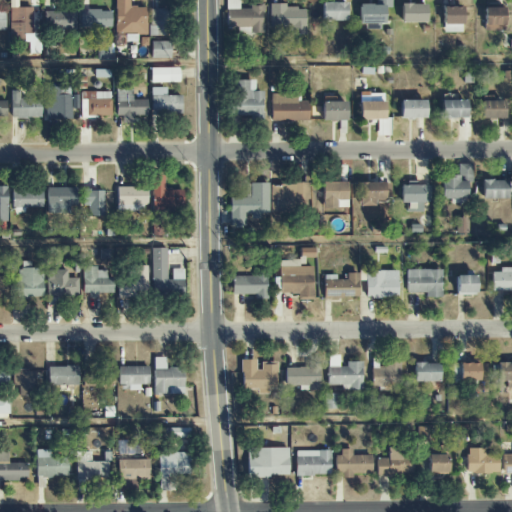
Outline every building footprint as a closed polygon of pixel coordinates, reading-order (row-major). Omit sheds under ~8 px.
[(145,7),(128,7),(128,0),(114,0),(114,33),(144,34),(145,7)] [(261,3),(249,3),(249,9),(238,9),(238,0),(225,0),(226,32),(262,32),(261,3)] [(390,0),(374,0),(375,5),(359,4),(358,28),(383,28),(383,8),(390,8),(390,0)] [(345,2),(321,3),(321,22),(345,21),(345,2)] [(425,4),(400,4),(400,23),(425,22),(425,4)] [(304,34),(304,6),(268,6),(269,34),(304,34)] [(462,7),(442,7),(442,32),(461,33),(462,7)] [(484,31),(503,31),(503,7),(483,8),(484,31)] [(9,42),(22,42),(22,34),(31,34),(31,8),(9,8),(9,42)] [(148,35),(169,36),(169,9),(149,9),(148,35)] [(75,11),(44,10),(43,29),(75,30),(75,11)] [(110,11),(80,10),(79,27),(110,28),(110,11)] [(169,42),(150,41),(150,59),(169,59),(169,42)] [(178,68),(150,68),(150,83),(178,82),(178,68)] [(254,80),(233,81),(234,117),(262,117),(261,91),(254,91),(254,80)] [(77,95),(61,95),(61,87),(45,87),(46,120),(71,119),(71,109),(77,109),(77,95)] [(145,100),(131,100),(131,88),(116,88),(117,124),(133,123),(133,116),(146,116),(145,100)] [(180,115),(180,96),(165,96),(165,88),(150,88),(150,115),(180,115)] [(10,118),(40,118),(40,99),(19,99),(19,91),(10,91),(10,118)] [(110,92),(80,92),(80,117),(110,117),(110,92)] [(383,93),(358,94),(359,120),(383,120),(383,93)] [(271,121),(307,121),(306,101),(299,102),(298,94),(270,94),(271,121)] [(424,101),(400,100),(399,119),(424,119),(424,101)] [(440,119),(465,118),(465,100),(440,101),(440,119)] [(481,119),(503,119),(503,101),(481,101),(481,119)] [(345,102),(321,102),(321,121),(345,121),(345,102)] [(471,164),(458,164),(458,182),(471,182),(471,164)] [(173,213),(173,205),(181,205),(181,190),(163,189),(163,176),(151,176),(150,212),(173,213)] [(465,198),(465,182),(457,182),(457,177),(441,177),(441,199),(465,198)] [(507,199),(507,180),(481,180),(481,199),(507,199)] [(345,182),(321,182),(322,208),(346,208),(345,182)] [(373,200),(389,200),(389,183),(359,182),(359,207),(373,207),(373,200)] [(267,214),(268,184),(249,183),(249,198),(229,198),(229,227),(243,227),(243,217),(258,217),(258,214),(267,214)] [(308,184),(270,185),(271,209),(309,208),(308,184)] [(399,203),(406,203),(406,212),(422,212),(422,201),(429,201),(429,184),(400,184),(399,203)] [(116,212),(145,211),(144,187),(115,188),(116,212)] [(46,188),(46,205),(75,205),(76,188),(46,188)] [(41,208),(41,189),(11,189),(11,208),(41,208)] [(103,216),(103,190),(80,190),(81,207),(86,206),(86,216),(103,216)] [(467,218),(455,218),(455,234),(467,233),(467,218)] [(149,294),(182,295),(183,269),(171,269),(171,280),(166,280),(166,249),(150,248),(149,294)] [(42,299),(43,268),(32,268),(32,262),(17,262),(17,298),(42,299)] [(117,297),(147,297),(146,266),(127,267),(127,277),(117,277),(117,297)] [(110,294),(110,271),(96,270),(96,267),(82,267),(81,296),(97,297),(97,293),(110,294)] [(278,293),(296,293),(296,300),(311,300),(311,267),(278,267),(278,293)] [(440,269),(405,270),(406,294),(424,293),(424,298),(440,298),(440,269)] [(511,269),(491,269),(491,291),(509,291),(509,298),(511,298),(511,269)] [(78,279),(66,278),(66,270),(46,270),(46,297),(77,298),(78,279)] [(381,278),(381,271),(364,271),(364,298),(396,297),(396,278),(381,278)] [(321,276),(322,298),(356,297),(356,273),(345,274),(345,280),(334,280),(334,275),(321,276)] [(231,295),(252,294),(252,300),(265,299),(265,276),(231,276),(231,295)] [(456,295),(475,295),(474,276),(455,276),(456,295)] [(153,395),(183,394),(182,368),(165,368),(164,358),(152,358),(153,395)] [(274,362),(256,362),(256,360),(240,360),(239,389),(257,389),(257,392),(274,393),(274,362)] [(398,390),(398,362),(383,362),(383,368),(369,369),(370,391),(398,390)] [(413,382),(438,381),(438,363),(412,364),(413,382)] [(478,363),(459,363),(458,381),(478,381),(478,363)] [(511,363),(498,363),(497,382),(506,382),(506,389),(511,389),(511,363)] [(296,391),(316,391),(316,364),(305,364),(305,368),(283,368),(283,386),(296,386),(296,391)] [(77,367),(48,367),(47,386),(77,386),(77,367)] [(147,367),(118,367),(117,386),(127,386),(127,391),(139,391),(139,385),(147,385),(147,367)] [(83,387),(113,386),(113,369),(82,370),(83,387)] [(14,396),(34,396),(33,370),(14,370),(14,396)] [(43,371),(35,371),(35,388),(44,388),(43,371)] [(336,409),(335,394),(322,394),(322,410),(336,409)] [(0,414),(8,414),(8,398),(0,398),(0,414)] [(432,426),(416,427),(417,442),(432,441),(432,426)] [(427,473),(445,474),(446,446),(428,445),(427,473)] [(388,459),(376,458),(375,475),(411,476),(412,454),(400,454),(400,448),(388,447),(388,459)] [(287,448),(246,449),(247,477),(287,476),(287,448)] [(466,473),(497,473),(497,455),(484,454),(484,449),(466,448),(466,473)] [(35,477),(67,477),(66,458),(50,458),(50,450),(35,450),(35,477)] [(370,474),(370,456),(351,456),(351,450),(336,450),(336,478),(351,478),(351,474),(370,474)] [(294,476),(329,475),(328,451),(294,451),(294,476)] [(7,453),(0,452),(0,480),(26,480),(26,463),(8,463),(7,453)] [(107,462),(90,462),(90,452),(74,453),(74,479),(107,479),(107,462)] [(190,475),(190,452),(158,452),(158,491),(174,491),(174,475),(190,475)] [(511,454),(502,455),(502,474),(511,473),(511,454)] [(148,478),(148,459),(119,460),(119,479),(148,478)]
